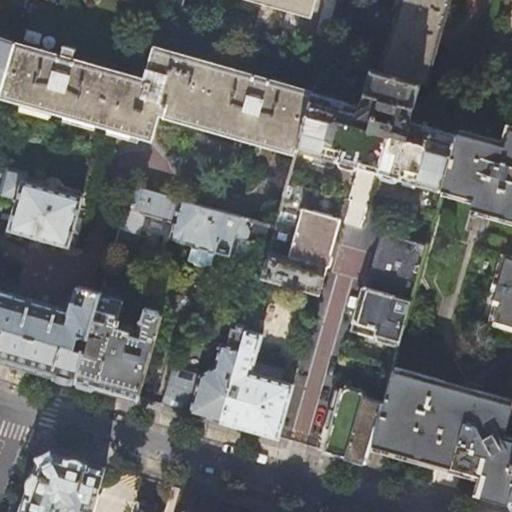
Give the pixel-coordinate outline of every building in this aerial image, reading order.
[(181,14),(184,0),(169,0),(166,10),(181,14)] [(255,0),(313,17),(318,1),(314,0),(255,0)] [(399,0),(379,71),(422,83),(428,85),(451,0),(399,0)] [(0,97),(1,94),(16,40),(0,34),(0,97)] [(299,148),(315,92),(156,46),(146,78),(75,57),(77,49),(79,50),(79,48),(64,43),(64,46),(65,46),(63,54),(16,40),(1,94),(154,139),(163,108),(299,148)] [(412,119),(422,83),(379,71),(372,69),(361,105),(315,92),(299,148),(289,182),(344,198),(378,208),(391,211),(435,224),(445,189),(460,134),(412,119)] [(511,109),(471,97),(460,134),(445,189),(475,198),(472,208),(511,219),(511,109)] [(8,230),(69,247),(73,233),(78,235),(83,217),(78,216),(83,198),(26,182),(28,174),(7,168),(0,192),(0,197),(16,202),(8,230)] [(340,228),(343,218),(338,217),(344,198),(289,182),(277,225),(298,231),(336,242),(340,228)] [(121,228),(116,246),(136,252),(148,214),(177,223),(173,237),(196,244),(191,260),(207,265),(227,271),(240,223),(247,225),(248,219),(134,186),(121,228)] [(336,242),(298,231),(291,256),(329,267),(333,254),(336,242)] [(413,300),(429,246),(385,233),(378,259),(369,287),(413,300)] [(291,256),(270,250),(263,277),(321,293),(326,277),(329,267),(291,256)] [(496,324),(511,328),(511,260),(508,259),(496,302),(502,304),(496,324)] [(129,280),(111,262),(102,293),(77,380),(106,388),(139,398),(163,314),(148,299),(140,325),(141,330),(140,334),(136,333),(136,331),(134,326),(118,320),(129,280)] [(0,358),(77,380),(102,293),(79,286),(77,287),(70,310),(0,289),(0,358)] [(401,344),(413,300),(369,287),(366,286),(359,311),(353,330),(401,344)] [(245,339),(248,329),(234,325),(228,344),(223,342),(217,364),(200,376),(174,368),(168,388),(163,402),(162,401),(161,404),(163,405),(195,414),(222,421),(245,339)] [(261,344),(245,339),(222,421),(254,431),(279,438),(287,410),(295,384),(254,372),(261,344)] [(479,495),(510,504),(511,497),(511,440),(505,439),(511,415),(511,405),(393,371),(384,402),(372,444),(441,464),(484,476),(479,495)] [(333,427),(326,451),(337,454),(367,463),(372,444),(384,402),(366,398),(364,393),(348,388),(345,392),(336,389),(329,413),(326,424),(333,427)] [(40,458),(21,510),(27,511),(65,511),(66,511),(70,510),(72,508),(74,509),(83,511),(92,511),(106,467),(74,458),(53,452),(40,458)]
